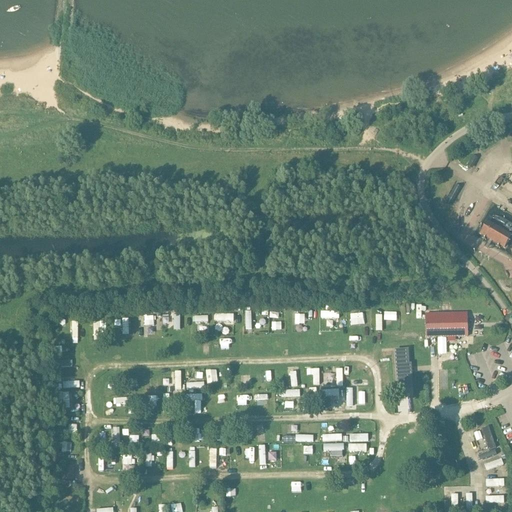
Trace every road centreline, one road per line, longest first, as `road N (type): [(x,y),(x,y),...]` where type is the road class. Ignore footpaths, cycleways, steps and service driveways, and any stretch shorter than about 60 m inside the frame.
road 1 (track): [(383,511),(375,364),(87,373),(88,511)]
road 2 (track): [(489,406),(443,419),(84,421)]
road 3 (track): [(87,484),(355,474),(355,497)]
road 4 (unclassified): [(511,324),(422,195),(423,174),(447,140),(511,116)]
